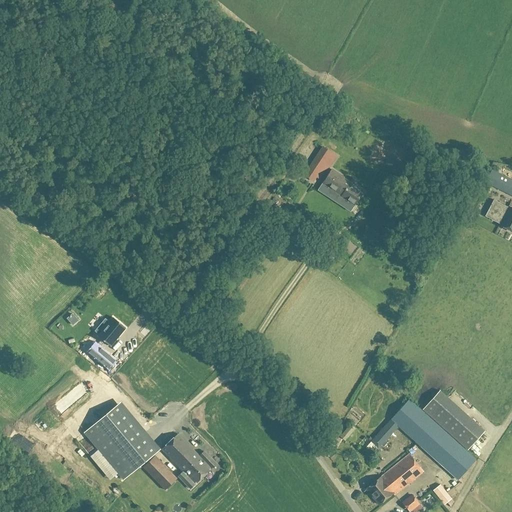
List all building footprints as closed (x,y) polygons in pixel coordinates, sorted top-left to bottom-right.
[(338,156),(323,146),(303,175),(313,182),(317,177),(321,180),(338,156)] [(511,179),(492,169),(485,183),(511,195),(511,179)] [(363,192),(339,176),(340,175),(332,170),(323,183),(341,195),(340,196),(354,205),(363,192)] [(511,207),(511,209),(494,200),(486,216),(496,221),(511,230),(511,207)] [(376,231),(372,236),(380,241),(385,233),(387,229),(384,227),(387,222),(379,217),(373,226),(374,227),(373,229),(376,231)] [(72,314),(67,318),(72,325),(78,320),(72,314)] [(98,335),(96,337),(109,348),(114,342),(124,329),(114,321),(112,319),(107,323),(104,320),(94,332),(98,335)] [(98,344),(89,354),(112,372),(120,362),(98,344)] [(79,394),(84,388),(68,375),(64,381),(79,394)] [(104,380),(98,388),(105,393),(111,384),(104,380)] [(86,389),(81,393),(86,400),(91,396),(86,389)] [(486,430),(440,389),(422,409),(468,450),(486,430)] [(399,395),(391,398),(394,406),(402,403),(399,395)] [(476,459),(409,399),(391,419),(371,442),(379,448),(398,426),(451,474),(458,479),(476,459)] [(350,424),(340,436),(345,441),(355,429),(350,424)] [(216,463),(204,451),(199,456),(178,433),(161,449),(183,472),(178,477),(190,489),(195,484),(195,483),(196,481),(197,482),(216,463)] [(173,472),(155,454),(143,467),(165,490),(177,478),(172,473),(173,472)] [(394,495),(423,472),(409,455),(386,474),(389,478),(388,479),(391,483),(387,486),(393,493),(394,495)] [(389,478),(386,474),(366,489),(379,505),(393,493),(387,486),(391,483),(388,479),(389,478)] [(441,484),(435,488),(447,503),(452,499),(441,484)] [(418,504),(412,496),(403,503),(409,511),(418,504)]
